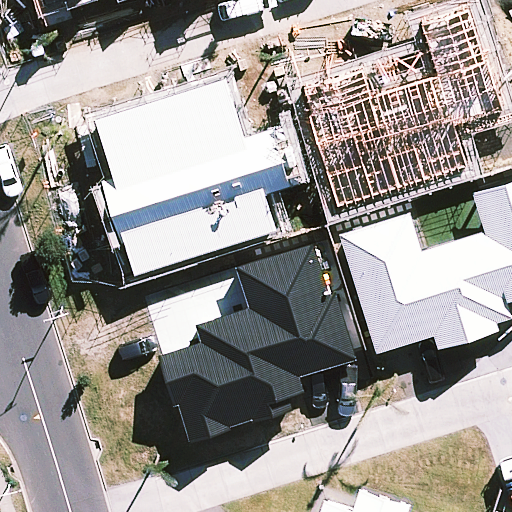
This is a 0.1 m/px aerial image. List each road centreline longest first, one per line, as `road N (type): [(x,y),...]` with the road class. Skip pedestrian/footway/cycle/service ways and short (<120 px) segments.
road 1 (residential): [(139,511),(509,390)]
road 2 (residential): [(0,83),(282,0)]
road 3 (residential): [(1,298),(61,511)]
